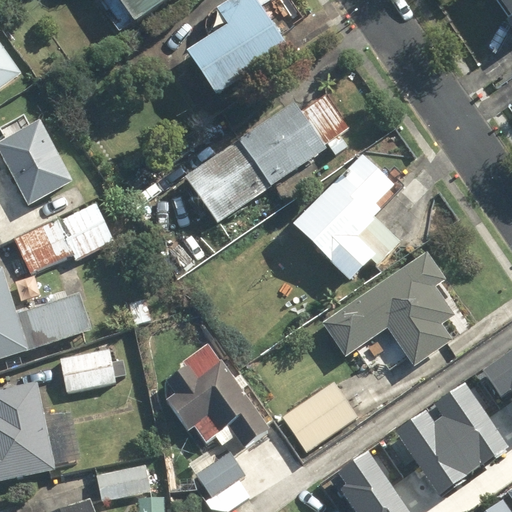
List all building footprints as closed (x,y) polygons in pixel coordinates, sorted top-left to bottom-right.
[(113,0),(135,30),(175,0),(94,0),(99,6),(107,0),(113,0)] [(287,57),(248,0),(233,0),(213,14),(225,32),(183,60),(214,106),(287,57)] [(511,0),(492,0),(511,28),(511,0)] [(0,100),(23,83),(0,51),(0,100)] [(212,231),(324,153),(330,160),(346,149),(339,138),(350,130),(325,94),(288,119),(277,104),(241,129),(246,136),(179,183),(212,231)] [(33,121),(0,139),(0,162),(27,210),(70,186),(33,121)] [(396,192),(359,158),(288,234),(346,288),(373,259),(380,265),(401,243),(373,217),(396,192)] [(71,258),(75,266),(114,249),(95,207),(17,242),(33,276),(71,258)] [(448,285),(427,254),(317,329),(341,363),(385,332),(412,371),(453,343),(443,328),(452,322),(433,295),(448,285)] [(2,274),(0,274),(0,366),(92,338),(80,302),(17,321),(2,274)] [(164,315),(150,294),(125,310),(139,331),(164,315)] [(204,348),(165,377),(165,410),(174,422),(180,418),(204,450),(215,442),(221,451),(226,447),(236,460),(269,435),(241,397),(248,393),(238,380),(231,385),(204,348)] [(511,350),(471,376),(511,438),(511,350)] [(124,362),(112,364),(110,355),(59,364),(65,396),(116,387),(115,381),(127,379),(124,362)] [(69,413),(42,418),(36,386),(0,392),(0,486),(53,476),(52,470),(79,465),(69,413)] [(357,423),(334,388),(282,422),(306,457),(357,423)] [(461,389),(421,415),(464,481),(504,455),(461,389)] [(421,415),(381,441),(423,507),(464,481),(421,415)] [(246,480),(229,456),(193,482),(215,511),(235,511),(249,502),(238,486),(246,480)] [(391,511),(356,458),(316,484),(334,511),(391,511)] [(150,494),(144,467),(95,478),(101,505),(150,494)] [(164,511),(164,502),(135,503),(135,511),(164,511)]
